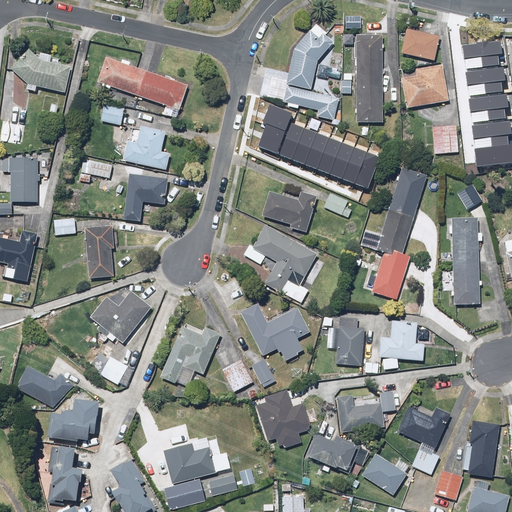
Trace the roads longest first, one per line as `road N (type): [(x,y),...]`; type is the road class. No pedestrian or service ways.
road 1 (residential): [(243,51),(0,6)]
road 2 (residential): [(243,51),(216,194),(184,265)]
